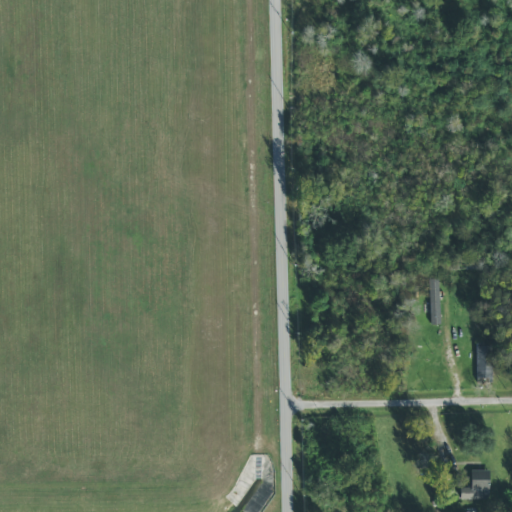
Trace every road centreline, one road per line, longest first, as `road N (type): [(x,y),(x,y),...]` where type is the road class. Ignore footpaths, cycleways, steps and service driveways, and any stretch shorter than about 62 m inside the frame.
road 1 (tertiary): [(288,511),(274,0)]
road 2 (residential): [(286,406),(511,401)]
